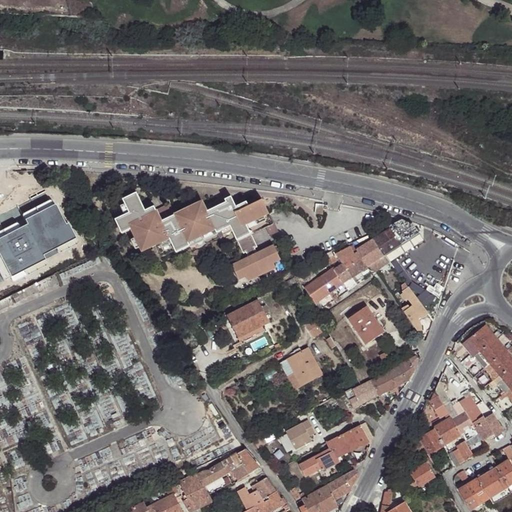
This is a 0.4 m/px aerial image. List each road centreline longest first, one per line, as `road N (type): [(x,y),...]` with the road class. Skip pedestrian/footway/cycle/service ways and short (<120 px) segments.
road 1 (tertiary): [(0,149),(221,160),(427,205),(487,237)]
road 2 (unclassified): [(168,322),(295,511)]
road 3 (residential): [(446,329),(349,511)]
